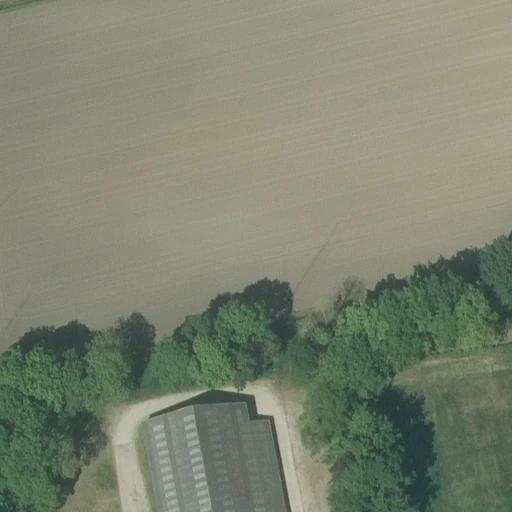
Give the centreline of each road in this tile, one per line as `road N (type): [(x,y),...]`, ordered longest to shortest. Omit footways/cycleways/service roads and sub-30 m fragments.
road 1 (track): [(283,424),(372,317),(511,275)]
road 2 (track): [(283,424),(266,378),(245,377),(145,398),(119,419),(116,442)]
